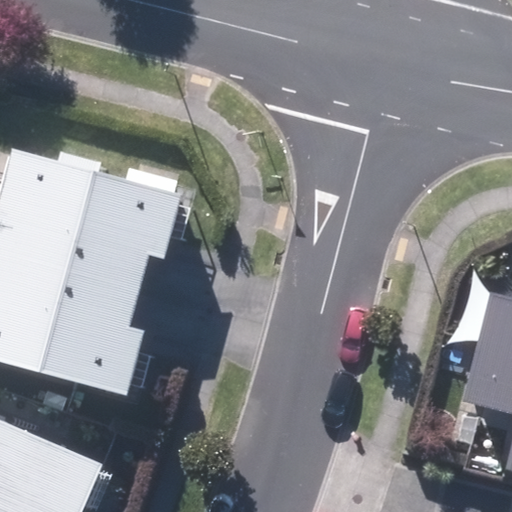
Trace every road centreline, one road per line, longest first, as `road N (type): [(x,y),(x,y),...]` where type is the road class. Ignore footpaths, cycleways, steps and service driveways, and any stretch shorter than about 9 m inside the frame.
road 1 (residential): [(387,55),(281,459)]
road 2 (residential): [(387,55),(181,0)]
road 3 (residential): [(281,459),(483,511)]
